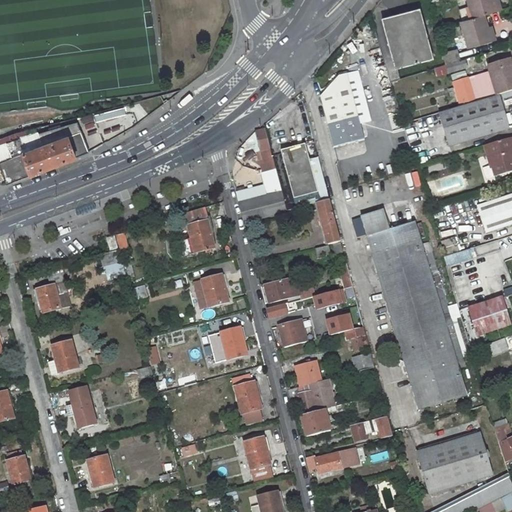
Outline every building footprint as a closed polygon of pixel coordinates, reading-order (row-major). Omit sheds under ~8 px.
[(467,0),(473,19),(485,16),(497,12),(494,1),(493,0),(467,0)] [(418,6),(382,16),(398,69),(433,59),(418,6)] [(398,69),(382,16),(371,19),(387,72),(398,69)] [(469,48),(492,42),(488,27),(485,16),(473,19),(461,22),(469,48)] [(497,40),(493,26),(488,27),(492,42),(497,40)] [(468,58),(448,64),(450,73),(471,67),(468,58)] [(501,94),(511,91),(511,60),(490,67),(491,71),(499,95),(501,94)] [(466,70),(452,74),(453,80),(468,77),(466,70)] [(491,71),(458,81),(465,105),(499,95),(491,71)] [(363,139),(346,73),(339,75),(320,96),(334,147),(363,139)] [(501,94),(499,95),(465,105),(439,112),(449,147),(511,129),(501,94)] [(0,164),(7,183),(76,157),(90,152),(79,121),(38,133),(18,138),(0,144),(0,164)] [(426,142),(437,140),(435,128),(424,130),(426,142)] [(244,223),(286,212),(264,130),(255,132),(262,162),(259,163),(262,175),(260,175),(266,196),(239,203),(244,223)] [(495,176),(511,170),(511,136),(484,145),(491,168),(492,167),(495,176)] [(279,151),(276,140),(269,142),(272,152),(279,151)] [(281,152),(294,200),(318,193),(305,145),(281,152)] [(511,193),(477,205),(485,232),(511,223),(511,193)] [(317,204),(328,245),(340,242),(329,201),(317,204)] [(361,220),(368,239),(414,224),(408,205),(361,220)] [(203,208),(183,213),(190,239),(180,241),(184,255),(213,249),(212,244),(215,243),(212,232),(209,233),(205,218),(203,208)] [(464,358),(451,319),(445,322),(443,317),(450,314),(440,283),(433,285),(431,278),(437,275),(428,243),(421,245),(414,224),(368,239),(420,411),(467,396),(457,363),(457,361),(464,358)] [(115,234),(119,247),(127,246),(123,232),(115,234)] [(114,236),(107,238),(110,250),(117,248),(114,236)] [(314,249),(317,260),(332,256),(329,245),(314,249)] [(471,259),(467,249),(442,257),(445,267),(471,259)] [(121,250),(101,255),(107,280),(127,275),(121,250)] [(346,264),(338,266),(345,289),(352,287),(346,264)] [(431,278),(433,285),(440,283),(437,275),(431,278)] [(228,302),(221,276),(193,283),(200,309),(228,302)] [(299,295),(295,276),(264,284),(269,303),(299,295)] [(145,285),(136,287),(140,299),(148,296),(145,285)] [(59,309),(53,286),(35,291),(41,314),(59,309)] [(338,291),(344,312),(358,308),(352,287),(345,289),(338,291)] [(497,298),(468,306),(477,335),(506,327),(497,298)] [(289,306),(288,303),(266,309),(268,318),(288,313),(287,306),(289,306)] [(300,321),(291,323),(278,326),(284,348),(306,342),(300,321)] [(246,356),(239,328),(219,333),(227,361),(246,356)] [(363,328),(345,333),(347,342),(350,341),(353,353),(363,350),(360,338),(365,337),(363,328)] [(490,343),(494,355),(510,350),(506,338),(490,343)] [(70,342),(50,347),(54,361),(57,374),(77,368),(70,342)] [(371,352),(353,358),(357,373),(376,368),(371,352)] [(152,365),(161,363),(159,354),(150,356),(152,365)] [(50,376),(57,374),(54,361),(46,363),(50,376)] [(300,386),(320,381),(315,361),(294,366),(300,386)] [(138,380),(154,377),(152,366),(136,369),(138,380)] [(320,381),(300,386),(287,389),(289,398),(300,395),(305,415),(335,407),(328,379),(320,381)] [(253,383),(234,388),(241,415),(242,414),(245,425),(261,421),(258,410),(260,409),(253,383)] [(85,388),(68,393),(71,405),(74,416),(78,429),(95,424),(85,388)] [(7,391),(0,393),(0,421),(14,418),(7,391)] [(68,418),(74,416),(71,405),(65,407),(68,418)] [(335,407),(305,415),(294,417),(295,421),(302,419),(306,433),(299,434),(300,439),(330,431),(326,413),(335,411),(336,413),(342,411),(340,405),(335,407)] [(392,436),(391,434),(386,416),(351,425),(355,442),(367,439),(365,434),(378,431),(380,439),(392,436)] [(503,431),(506,439),(510,437),(505,425),(494,429),(495,434),(503,431)] [(495,434),(498,443),(506,439),(503,431),(495,434)] [(492,475),(479,434),(416,453),(429,493),(492,475)] [(498,443),(504,464),(511,460),(511,436),(510,437),(506,439),(498,443)] [(263,438),(243,444),(251,470),(270,465),(263,438)] [(318,475),(347,467),(343,452),(315,459),(314,456),(305,458),(308,471),(317,469),(318,475)] [(113,483),(105,457),(86,462),(93,489),(113,483)] [(7,462),(14,485),(31,480),(24,458),(7,462)] [(472,511),(511,491),(511,488),(509,480),(445,511),(472,511)] [(257,497),(261,511),(281,511),(277,492),(257,497)] [(500,500),(476,511),(490,511),(503,506),(500,500)]
